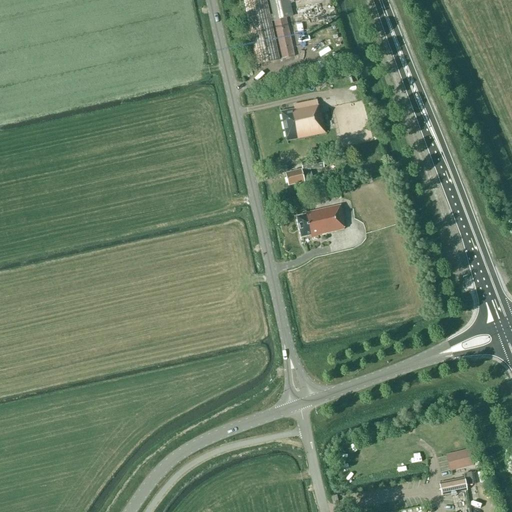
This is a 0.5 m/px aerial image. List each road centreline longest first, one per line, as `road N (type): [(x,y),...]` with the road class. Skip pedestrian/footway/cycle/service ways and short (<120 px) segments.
road 1 (tertiary): [(299,404),(209,0)]
road 2 (trunk): [(507,332),(380,0)]
road 3 (tertiary): [(299,404),(507,332)]
road 4 (tertiary): [(129,511),(164,466),(193,445),(299,404)]
